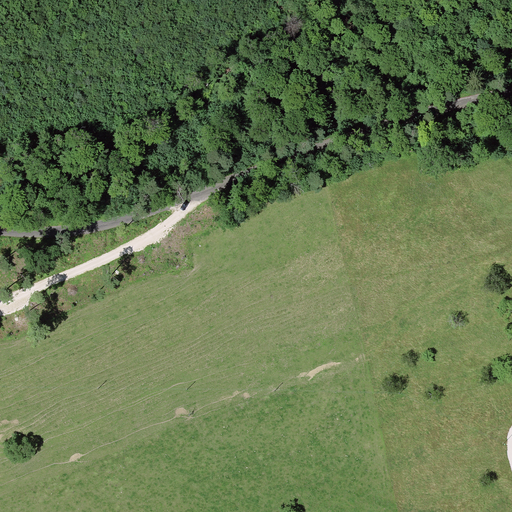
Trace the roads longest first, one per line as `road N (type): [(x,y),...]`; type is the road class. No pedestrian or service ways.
road 1 (unclassified): [(511,90),(332,141),(98,226),(0,229)]
road 2 (track): [(204,191),(108,257),(0,301)]
